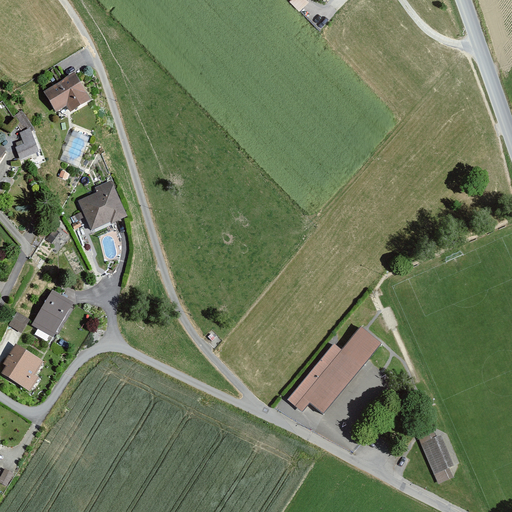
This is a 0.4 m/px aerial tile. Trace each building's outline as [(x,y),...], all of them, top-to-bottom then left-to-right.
[(309,1),(307,0),(288,0),(299,11),(309,1)] [(76,75),(44,94),(55,114),(67,107),(70,113),(91,101),(76,75)] [(30,130),(19,134),(23,147),(15,149),(20,163),(38,157),(30,130)] [(98,196),(80,203),(91,232),(125,218),(111,182),(95,188),(98,196)] [(73,304),(51,292),(31,327),(53,339),(73,304)] [(30,320),(17,313),(9,325),(23,333),(30,320)] [(342,352),(334,346),(289,400),(303,412),(310,404),(323,414),(381,344),(362,328),(342,352)] [(45,362),(16,345),(0,371),(0,373),(28,390),(45,362)] [(434,431),(418,437),(438,482),(452,475),(449,468),(454,466),(440,435),(436,437),(434,431)]
